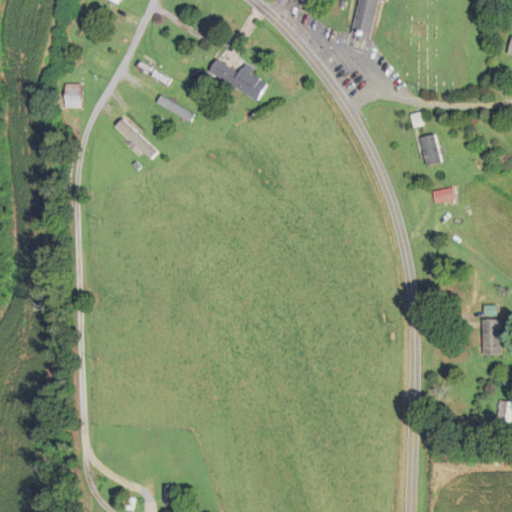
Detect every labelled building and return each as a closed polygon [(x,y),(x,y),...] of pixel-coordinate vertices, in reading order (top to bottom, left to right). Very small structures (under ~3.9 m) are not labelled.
[(360,0),(352,38),(371,42),(379,0),(387,0),(389,0),(388,0),(360,0)] [(211,73),(260,100),(269,84),(252,74),(254,69),(246,64),(241,73),(218,60),(211,73)] [(82,108),(82,83),(67,83),(67,108),(82,108)] [(159,104),(191,118),(194,112),(162,98),(159,104)] [(422,137),(427,165),(442,162),(437,135),(422,137)] [(437,203),(456,199),(453,187),(435,191),(437,203)] [(496,306),(486,306),(486,315),(496,315),(496,306)] [(485,355),(502,355),(502,318),(485,318),(485,355)] [(499,421),(511,420),(511,401),(499,402),(499,421)]
